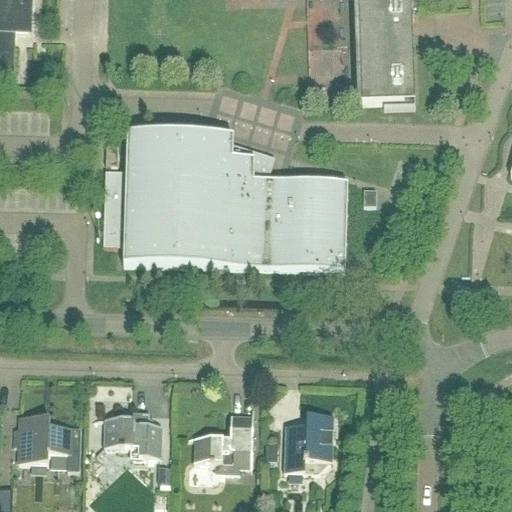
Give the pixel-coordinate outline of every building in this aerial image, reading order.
[(0,0),(0,76),(14,77),(15,36),(27,36),(28,18),(32,19),(32,9),(28,9),(28,0),(0,0)] [(353,0),(357,110),(361,110),(383,110),(383,115),(415,114),(410,0),(353,0)] [(284,188),(254,187),(254,166),(233,165),(233,144),(204,143),(127,140),(126,179),(105,179),(103,254),(116,254),(124,254),(123,272),(124,272),(298,277),(345,279),(346,256),(348,190),(284,188)] [(118,154),(107,154),(107,171),(118,171),(118,154)] [(383,202),(360,202),(362,226),(383,225),(383,202)] [(219,480),(239,480),(239,477),(252,477),(253,414),(252,414),(252,423),(231,422),(230,447),(194,446),(193,471),(219,472),(219,480)] [(161,433),(149,433),(149,420),(130,420),(130,427),(105,426),(104,455),(133,456),(133,465),(160,466),(161,433)] [(283,480),(305,481),(305,480),(317,481),(328,470),(332,470),(334,425),(306,424),(306,434),(285,433),(283,480)] [(50,426),(20,425),(20,437),(15,437),(15,453),(19,453),(19,471),(48,472),(48,463),(50,463),(50,461),(67,461),(67,478),(80,479),(81,435),(49,434),(50,426)] [(158,490),(170,491),(171,474),(158,474),(158,490)] [(0,495),(0,511),(12,511),(13,496),(0,495)]
